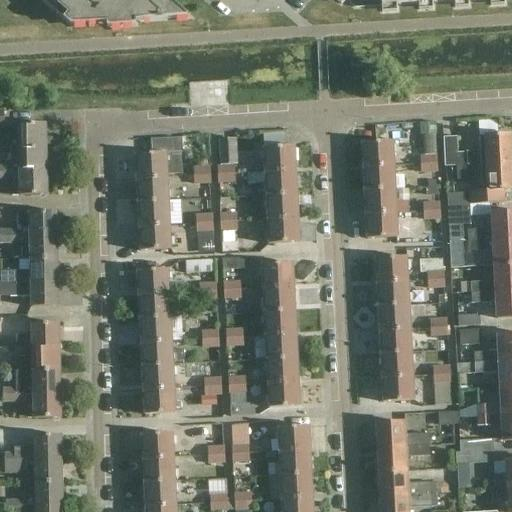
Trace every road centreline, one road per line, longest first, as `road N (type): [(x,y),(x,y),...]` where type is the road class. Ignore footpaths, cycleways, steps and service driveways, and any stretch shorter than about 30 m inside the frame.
road 1 (residential): [(102,511),(89,127),(324,116)]
road 2 (residential): [(346,511),(324,116)]
road 3 (residential): [(324,116),(511,103)]
